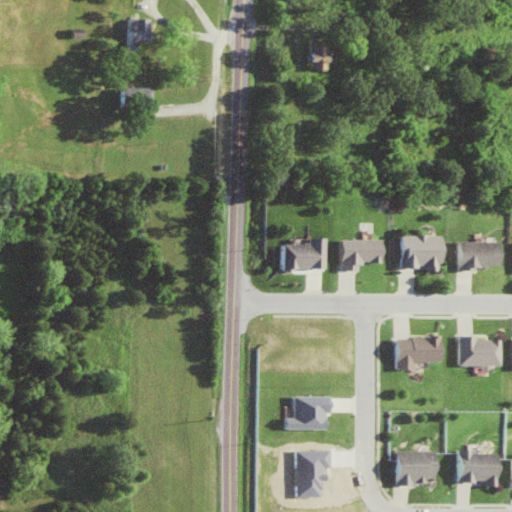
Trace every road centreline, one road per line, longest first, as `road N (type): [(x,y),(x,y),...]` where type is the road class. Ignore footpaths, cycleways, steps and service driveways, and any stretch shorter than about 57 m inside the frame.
road 1 (tertiary): [(233,511),(242,0)]
road 2 (residential): [(233,302),(511,304)]
road 3 (residential): [(363,303),(361,466),(382,511)]
